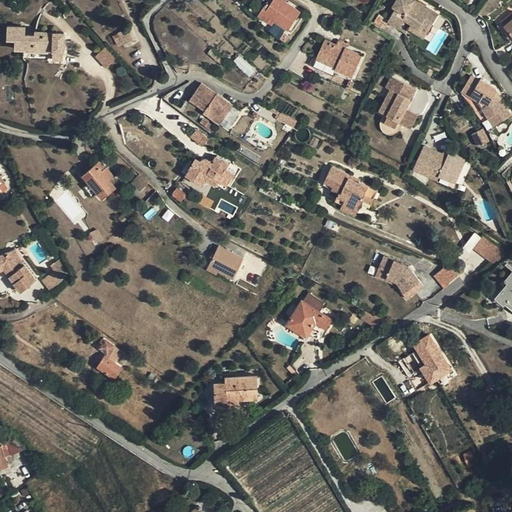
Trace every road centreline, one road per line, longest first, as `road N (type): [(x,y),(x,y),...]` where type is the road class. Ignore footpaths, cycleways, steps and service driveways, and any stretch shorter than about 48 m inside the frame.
road 1 (residential): [(200,468),(461,282)]
road 2 (residential): [(0,356),(169,470),(200,468)]
road 3 (residential): [(176,82),(60,136),(0,127)]
